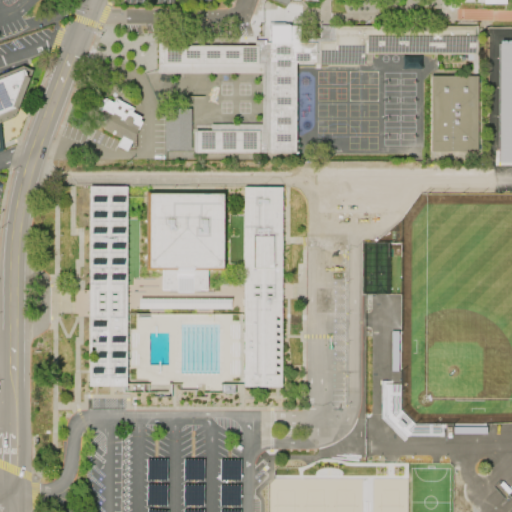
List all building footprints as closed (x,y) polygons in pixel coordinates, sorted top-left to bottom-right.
[(269,0),(288,9),(292,3),(320,3),(320,0),(269,0)] [(296,154),(193,154),(193,127),(260,127),(260,75),(158,75),(157,45),(255,45),(255,42),(320,42),(320,27),(476,27),(476,55),(373,57),(373,69),(296,68),(296,71),(296,136),(296,154)] [(0,152),(1,152),(0,142),(0,123),(14,118),(32,72),(19,68),(0,77),(0,152)] [(428,152),(476,152),(476,77),(428,77),(428,152)] [(104,98),(91,124),(121,140),(117,147),(128,152),(145,120),(133,113),(135,109),(116,99),(114,103),(104,98)] [(189,151),(189,109),(164,109),(163,150),(189,151)] [(369,211),(370,180),(318,180),(318,210),(369,211)] [(125,185),(125,193),(124,385),(122,385),(87,385),(87,184),(125,185)] [(278,386),(241,386),(241,383),(242,193),(242,186),(279,186),(278,386)] [(219,193),(219,266),(205,266),(205,288),(160,288),(160,267),(145,267),(145,193),(219,193)]
